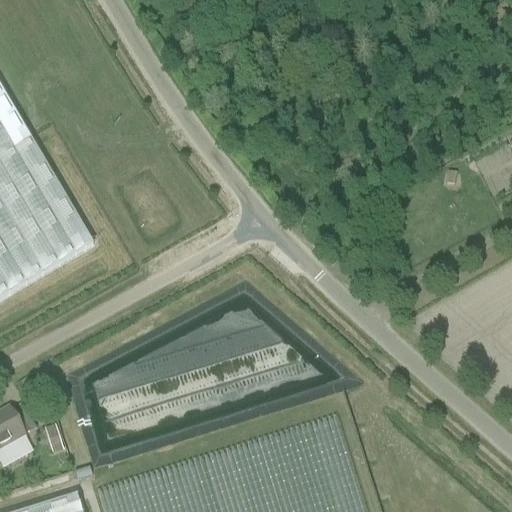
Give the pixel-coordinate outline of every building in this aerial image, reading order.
[(0,302),(91,248),(0,93),(0,302)] [(453,188),(455,176),(448,174),(446,186),(453,188)] [(0,453),(24,440),(8,411),(0,415),(0,453)] [(63,453),(55,428),(44,431),(52,456),(63,453)] [(79,511),(76,499),(32,511),(79,511)]
